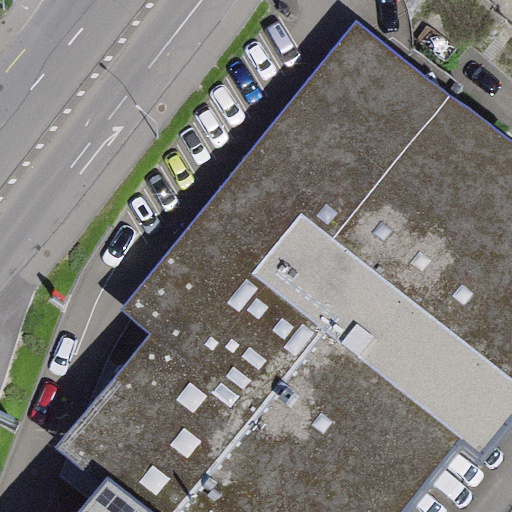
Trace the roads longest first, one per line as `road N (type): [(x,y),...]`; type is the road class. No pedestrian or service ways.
road 1 (primary): [(0,266),(201,0)]
road 2 (primary): [(113,0),(0,142)]
